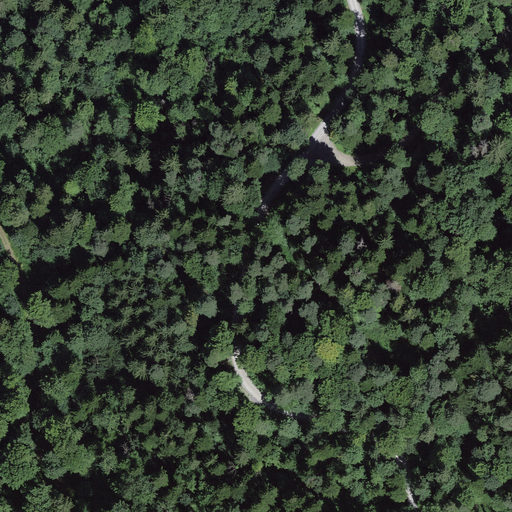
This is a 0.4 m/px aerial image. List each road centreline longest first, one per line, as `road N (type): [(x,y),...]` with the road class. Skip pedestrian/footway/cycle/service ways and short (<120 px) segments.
road 1 (track): [(415,511),(411,473),(387,442),(254,395),(234,341),(265,199),(311,151),(353,80),(363,50),(353,0)]
road 2 (track): [(70,511),(24,419),(32,324),(26,237),(0,188)]
road 3 (track): [(311,151),(343,160),(404,143),(468,59),(511,27)]
